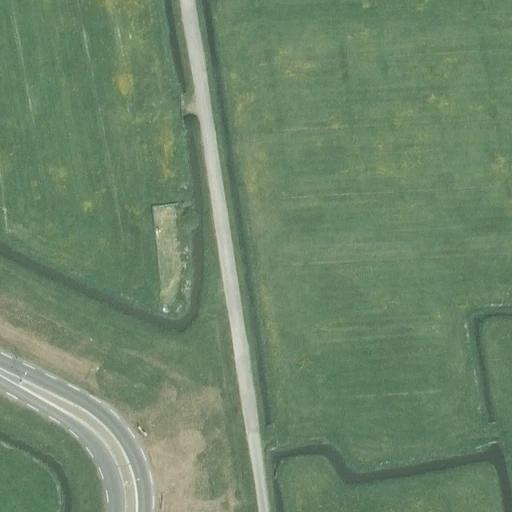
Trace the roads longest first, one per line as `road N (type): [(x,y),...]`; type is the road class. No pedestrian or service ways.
road 1 (unclassified): [(262,511),(185,0)]
road 2 (tertiary): [(143,511),(138,466),(109,420),(0,361)]
road 3 (tertiary): [(0,383),(94,446),(109,473),(115,511)]
